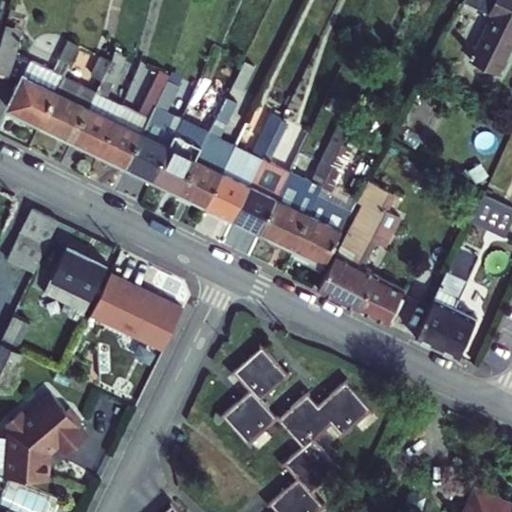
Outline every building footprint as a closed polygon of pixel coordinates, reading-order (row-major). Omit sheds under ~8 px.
[(511,0),(455,0),(455,1),(485,14),(463,60),(495,74),(511,39),(509,37),(511,29),(511,0)] [(23,27),(5,22),(3,29),(21,34),(23,27)] [(3,29),(0,41),(0,69),(10,72),(21,34),(3,29)] [(58,56),(67,60),(77,39),(69,36),(67,35),(58,56)] [(89,71),(99,77),(109,57),(98,52),(89,71)] [(6,104),(39,120),(61,73),(53,68),(27,56),(6,104)] [(67,60),(58,56),(53,68),(61,73),(67,60)] [(109,81),(118,62),(109,57),(99,77),(109,81)] [(39,120),(71,135),(94,88),(61,73),(39,120)] [(162,84),(152,79),(143,98),(153,103),(161,88),(162,84)] [(171,88),(162,84),(161,88),(153,103),(162,107),(163,105),(171,88)] [(94,88),(71,135),(98,148),(121,101),(94,88)] [(98,148),(126,162),(148,114),(121,101),(98,148)] [(148,114),(126,162),(152,174),(175,127),(182,113),(163,105),(162,107),(153,103),(148,114)] [(197,125),(206,129),(215,110),(206,106),(197,125)] [(457,163),(478,115),(460,107),(438,155),(457,163)] [(206,200),(233,143),(216,135),(225,115),(215,110),(206,129),(201,139),(179,187),(206,200)] [(201,139),(175,127),(152,174),(179,187),(201,139)] [(231,212),(267,135),(258,131),(248,150),(233,143),(206,200),(231,212)] [(277,140),(267,135),(231,212),(257,225),(273,192),(285,168),(268,160),(277,140)] [(327,164),(319,160),(310,179),(318,184),(327,164)] [(338,170),(327,164),(318,184),(328,188),(338,170)] [(285,168),(273,192),(306,208),(314,191),(318,184),(310,179),(285,168)] [(361,181),(356,190),(384,203),(392,188),(364,174),(361,181)] [(479,189),(467,215),(500,229),(511,205),(479,189)] [(356,190),(354,195),(360,197),(318,285),(355,303),(386,318),(404,283),(376,269),(376,268),(361,260),(374,235),(384,240),(398,210),(384,203),(356,190)] [(273,192),(257,225),(290,241),(306,208),(273,192)] [(26,201),(0,253),(28,268),(53,214),(26,201)] [(306,208),(290,241),(323,256),(339,224),(306,208)] [(60,244),(45,277),(85,298),(100,265),(60,244)] [(450,249),(411,331),(414,334),(453,353),(472,313),(450,302),(470,259),(450,249)] [(177,302),(105,267),(85,308),(158,343),(177,302)] [(85,298),(45,277),(37,293),(59,305),(54,314),(73,323),(85,298)] [(8,307),(0,325),(0,339),(10,344),(24,315),(8,307)] [(10,344),(0,339),(0,377),(15,347),(10,344)] [(257,342),(227,367),(244,385),(216,411),(242,440),(272,413),(255,394),(282,370),(257,342)] [(179,511),(168,500),(154,511),(304,511),(316,501),(303,487),(332,461),(308,433),(326,416),(337,429),(366,404),(340,375),(312,400),(301,387),(272,413),(298,441),(278,459),(292,474),(265,498),(275,510),(272,511),(179,511)] [(5,471),(42,474),(43,451),(39,446),(51,436),(60,448),(82,429),(73,419),(76,416),(63,402),(60,404),(45,386),(31,398),(33,400),(19,412),(14,405),(0,417),(8,427),(3,432),(0,466),(5,471)] [(479,483),(465,511),(475,511),(484,495),(506,505),(510,497),(479,483)] [(511,511),(511,497),(510,497),(506,505),(484,495),(475,511),(511,511)]
